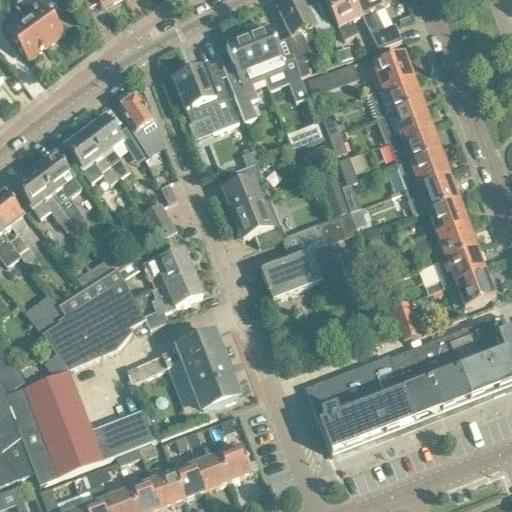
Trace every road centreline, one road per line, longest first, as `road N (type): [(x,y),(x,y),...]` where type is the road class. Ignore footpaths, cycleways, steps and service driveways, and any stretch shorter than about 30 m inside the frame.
road 1 (residential): [(317,511),(185,171)]
road 2 (unclassified): [(0,156),(110,74),(245,0)]
road 3 (residential): [(425,0),(511,228)]
